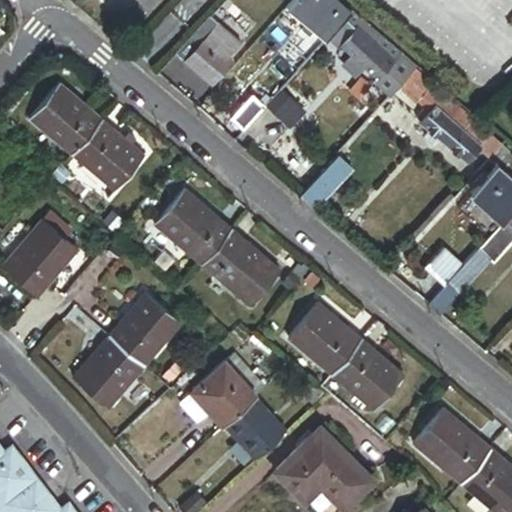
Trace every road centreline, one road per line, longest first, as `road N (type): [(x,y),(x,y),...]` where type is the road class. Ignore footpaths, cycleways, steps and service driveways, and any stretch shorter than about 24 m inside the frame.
road 1 (residential): [(511,405),(50,15)]
road 2 (residential): [(0,356),(144,511)]
